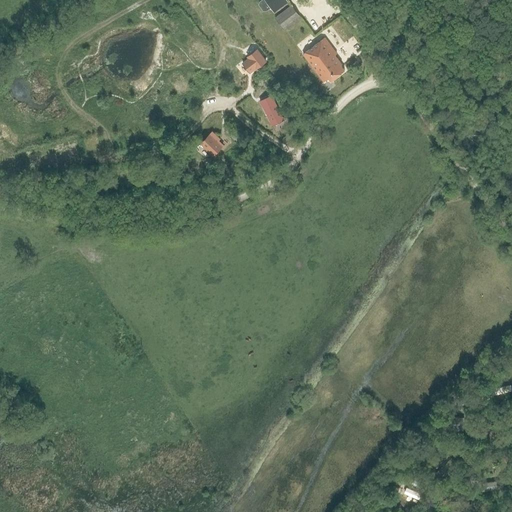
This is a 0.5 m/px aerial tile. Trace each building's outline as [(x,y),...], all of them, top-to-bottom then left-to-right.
[(265,0),(275,12),(289,2),(287,0),(265,0)] [(292,5),(276,18),(284,29),(301,17),(292,5)] [(329,78),(332,81),(343,73),(343,72),(345,70),(342,65),(343,64),(336,55),(338,53),(326,37),(303,54),(323,82),(329,78)] [(249,58),(238,67),(245,77),(257,68),(257,69),(267,61),(258,49),(248,57),(249,58)] [(260,101),(271,124),(283,118),(273,95),(260,101)] [(247,108),(255,103),(252,99),(245,104),(247,108)] [(213,131),(201,143),(214,157),(227,144),(213,131)] [(511,384),(493,387),(494,394),(511,390),(511,384)] [(451,416),(451,427),(464,427),(464,416),(451,416)] [(452,458),(434,475),(441,482),(459,465),(452,458)] [(484,489),(505,488),(504,480),(483,481),(484,489)] [(408,487),(406,492),(422,498),(424,493),(408,487)] [(452,501),(452,511),(454,511),(471,511),(472,504),(461,504),(461,501),(452,501)]
